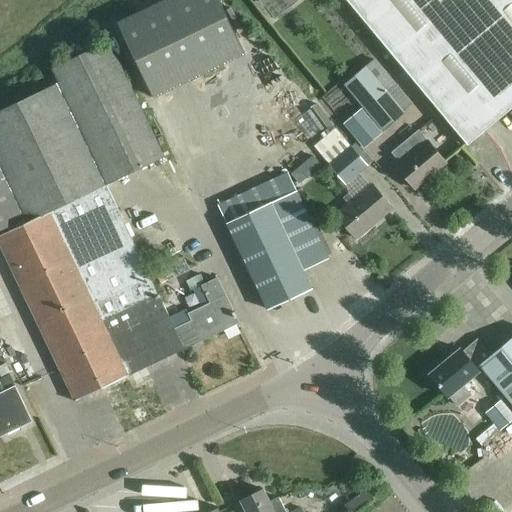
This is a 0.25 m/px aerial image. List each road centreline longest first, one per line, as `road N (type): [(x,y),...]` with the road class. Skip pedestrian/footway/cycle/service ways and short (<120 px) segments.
road 1 (tertiary): [(25,511),(318,370)]
road 2 (primary): [(318,370),(511,210)]
road 3 (primary): [(436,511),(318,370)]
